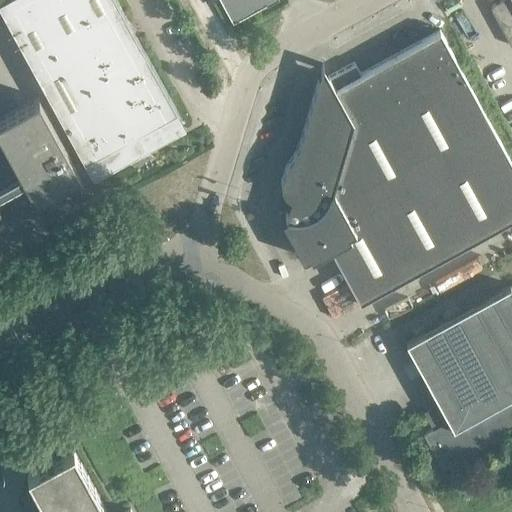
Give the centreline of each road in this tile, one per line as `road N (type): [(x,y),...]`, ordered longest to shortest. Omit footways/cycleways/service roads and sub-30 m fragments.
road 1 (residential): [(200,239),(216,270),(325,336),(418,511)]
road 2 (residential): [(245,68),(200,239)]
road 3 (unclassified): [(78,302),(0,177)]
road 4 (residential): [(245,68),(372,0)]
road 5 (residential): [(200,239),(78,302)]
